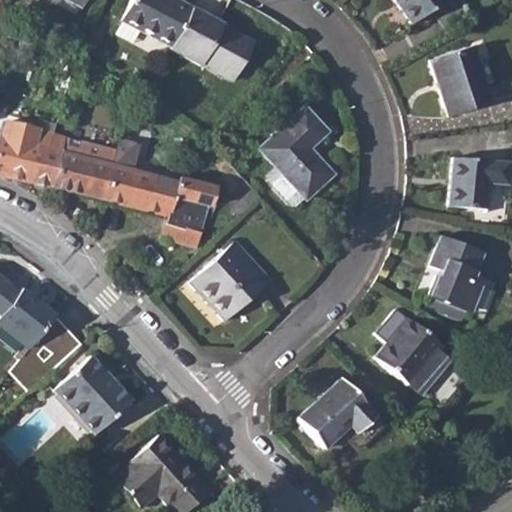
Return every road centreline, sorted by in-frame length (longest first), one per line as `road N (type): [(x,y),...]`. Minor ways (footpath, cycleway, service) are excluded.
road 1 (residential): [(296,0),(334,32),(369,86),(383,157),(380,195),(353,266),(209,409)]
road 2 (residential): [(209,409),(44,233),(0,204)]
road 3 (residential): [(299,511),(209,409)]
